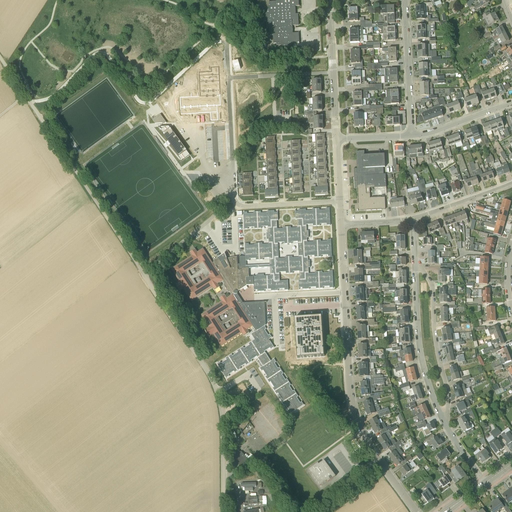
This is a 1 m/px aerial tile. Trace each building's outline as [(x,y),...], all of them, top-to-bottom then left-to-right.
[(257,0),(268,28),(269,28),(270,36),(273,36),(274,44),(277,44),(277,47),(293,45),(293,43),(300,43),(299,33),(294,34),(293,26),(300,25),(299,14),(296,14),(296,7),(300,6),(299,0),(276,0),(276,2),(270,2),(270,0),(257,0)] [(433,6),(433,5),(432,3),(430,0),(426,0),(427,0),(428,3),(421,3),(421,7),(416,7),(416,13),(425,13),(427,13),(427,7),(433,6)] [(487,6),(487,4),(489,3),(487,0),(478,0),(480,4),(473,7),(475,10),(483,6),(483,7),(487,6)] [(388,24),(388,20),(387,16),(387,6),(380,7),(381,14),(383,14),(383,18),(384,19),(384,24),(377,24),(388,24)] [(489,17),(487,14),(490,12),(488,9),(479,14),(483,20),(486,19),(489,25),(498,21),(495,14),(489,17)] [(428,23),(435,22),(439,22),(438,19),(431,19),(431,16),(425,16),(425,13),(416,13),(417,20),(428,20),(428,23)] [(417,33),(426,32),(430,32),(429,26),(435,25),(435,22),(428,23),(428,26),(417,26),(417,33)] [(383,35),(395,34),(395,27),(388,28),(388,24),(377,24),(377,28),(379,29),(380,29),(381,30),(382,35),(383,35)] [(350,36),(362,36),(361,30),(362,30),(362,28),(372,28),(372,25),(365,25),(358,25),(358,29),(349,29),(350,36)] [(494,40),(505,34),(502,27),(495,30),(496,32),(493,33),(494,37),(487,40),(488,43),(493,40),(494,40)] [(505,34),(494,40),(495,43),(497,41),(497,40),(500,39),(503,44),(509,41),(505,34)] [(186,122),(227,121),(225,47),(221,44),(215,44),(173,85),(172,112),(186,122)] [(506,60),(511,55),(511,47),(505,52),(506,53),(505,53),(504,56),(505,57),(502,59),(501,58),(499,60),(502,63),(506,60)] [(430,61),(441,61),(441,57),(432,57),(432,51),(427,52),(418,52),(418,58),(430,58),(430,61)] [(356,68),(363,67),(362,61),(360,61),(360,57),(351,58),(351,65),(356,64),(356,68)] [(352,78),(361,78),(361,71),(363,71),(363,67),(356,68),(356,71),(352,71),(352,78)] [(384,77),(397,76),(397,69),(389,70),(389,69),(385,69),(385,77),(384,77)] [(375,88),(375,85),(364,85),(364,82),(365,82),(365,78),(361,78),(352,78),(352,85),(361,85),(361,89),(375,88)] [(506,93),(502,84),(500,84),(497,86),(500,95),(504,94),(506,93)] [(491,99),(488,92),(487,88),(481,90),(479,85),(476,86),(478,92),(481,91),(484,101),(491,99)] [(369,91),(375,91),(375,88),(361,89),(361,92),(353,92),(353,99),(362,99),(366,99),(365,92),(369,92),(369,91)] [(488,92),(491,99),(497,97),(494,89),(488,92)] [(443,98),(440,98),(437,99),(437,95),(433,96),(433,94),(429,94),(429,90),(420,90),(420,97),(429,96),(429,99),(427,99),(431,99),(437,99),(440,98),(443,98)] [(470,98),(473,105),(479,103),(476,96),(470,98)] [(466,108),(473,105),(470,98),(464,100),(466,108)] [(362,106),(362,99),(353,99),(353,106),(360,106),(360,110),(376,109),(376,106),(370,106),(370,105),(362,106)] [(452,105),(455,112),(461,110),(458,102),(452,105)] [(307,114),(317,114),(316,111),(322,111),(322,105),(313,105),(313,111),(307,111),(307,114)] [(448,114),(455,112),(452,105),(446,107),(448,114)] [(434,110),(437,118),(443,116),(440,108),(434,110)] [(371,112),(376,112),(376,109),(360,110),(360,113),(354,114),(354,121),(363,120),(363,113),(371,113),(371,112)] [(437,118),(434,110),(428,112),(431,121),(437,118)] [(425,123),(431,121),(428,112),(422,115),(425,123)] [(153,120),(152,120),(155,124),(167,123),(160,114),(153,120)] [(314,123),(323,123),(322,117),(317,117),(317,114),(307,114),(307,118),(308,118),(309,124),(314,123)] [(495,121),(498,129),(504,127),(501,119),(495,121)] [(491,131),(498,129),(495,121),(488,123),(491,131)] [(485,134),(491,131),(488,123),(482,126),(485,134)] [(159,127),(161,130),(160,130),(163,134),(168,141),(170,144),(179,157),(181,159),(182,161),(189,156),(190,156),(190,155),(187,151),(171,128),(169,126),(162,127),(159,127)] [(486,144),(483,137),(480,138),(477,128),(471,130),(473,137),(474,141),(480,139),(482,144),(483,145),(486,144)] [(467,140),(473,137),(471,130),(464,132),(467,140)] [(315,142),(325,142),(325,139),(324,134),(315,135),(315,142)] [(452,136),(455,144),(461,141),(459,134),(452,136)] [(449,146),(455,144),(452,136),(446,139),(449,146)] [(434,142),(436,150),(443,148),(440,140),(434,142)] [(291,149),(301,148),(301,146),(300,146),(300,141),(290,141),(291,147),(291,149)] [(316,150),(326,149),(325,147),(325,142),(315,142),(316,150)] [(427,144),(430,152),(436,150),(434,142),(427,144)] [(266,152),(275,152),(276,152),(276,149),(275,149),(275,144),(265,145),(266,152)] [(291,156),(301,156),(301,153),(300,153),(300,148),(301,148),(291,149),(291,156)] [(316,157),(325,157),(326,157),(326,154),(325,154),(325,149),(326,149),(316,150),(316,157)] [(365,156),(364,151),(356,152),(357,160),(358,160),(358,164),(357,164),(357,169),(354,169),(354,173),(354,174),(354,176),(354,177),(355,177),(355,181),(358,181),(358,189),(357,189),(358,193),(358,194),(358,199),(358,200),(359,199),(359,204),(358,204),(358,203),(358,204),(359,204),(359,210),(366,210),(371,210),(372,210),(376,210),(376,209),(377,209),(377,210),(382,210),(382,209),(385,209),(385,198),(381,198),(381,197),(371,198),(370,198),(370,194),(370,188),(386,188),(386,175),(384,175),(384,168),(385,168),(385,155),(365,156)] [(266,160),(275,159),(276,159),(276,156),(275,156),(275,152),(266,152),(266,160)] [(317,165),(326,164),(326,162),(326,160),(325,157),(316,157),(317,165)] [(267,167),(276,167),(276,164),(276,160),(275,159),(266,160),(267,167)] [(504,175),(502,169),(500,162),(494,164),(495,167),(498,177),(504,175)] [(502,169),(504,175),(510,173),(506,163),(504,164),(505,168),(502,169)] [(317,172),(326,172),(327,172),(327,169),(326,169),(326,164),(317,165),(317,172)] [(267,175),(277,174),(277,172),(276,172),(276,167),(267,167),(267,175)] [(486,174),(488,180),(494,178),(491,169),(488,170),(489,173),(486,174)] [(292,179),(302,178),(302,176),(301,171),(302,171),(292,171),(292,179)] [(317,180),(326,180),(326,179),(327,179),(327,177),(326,177),(326,172),(317,172),(317,180)] [(488,180),(486,174),(483,175),(481,172),(479,173),(482,182),(488,180)] [(242,181),(252,180),(252,178),(251,178),(251,173),(242,173),(242,181)] [(267,182),(277,182),(277,179),(276,179),(276,175),(277,175),(277,174),(267,175),(267,182)] [(471,180),(473,186),(479,184),(475,174),(473,175),(474,178),(471,180)] [(453,193),(460,190),(458,187),(460,186),(459,183),(462,182),(460,175),(455,176),(457,181),(450,183),(453,193)] [(293,186),(303,186),(303,183),(302,183),(302,178),(292,179),(293,186)] [(473,186),(471,180),(467,181),(466,178),(464,178),(467,188),(473,186)] [(243,189),(253,188),(252,186),(252,181),(252,180),(242,181),(243,189)] [(326,180),(317,180),(318,187),(318,188),(328,187),(327,184),(326,180)] [(277,182),(267,182),(268,190),(278,190),(277,187),(277,182)] [(421,193),(423,193),(420,184),(419,182),(416,183),(418,187),(413,189),(413,192),(417,204),(423,202),(421,193)] [(437,190),(439,189),(442,197),(449,194),(447,188),(443,189),(442,186),(439,187),(438,182),(434,183),(435,186),(436,188),(437,190)] [(426,188),(425,183),(424,184),(420,184),(423,193),(427,192),(429,200),(437,198),(435,192),(437,192),(437,190),(436,188),(435,186),(426,188)] [(303,186),(293,186),(293,194),(303,193),(303,191),(302,191),(302,186),(303,186)] [(318,188),(318,187),(317,187),(317,192),(314,192),(314,196),(325,195),(325,191),(328,191),(328,187),(318,188)] [(417,204),(413,192),(408,193),(407,187),(406,187),(404,188),(404,191),(406,197),(408,197),(411,205),(417,204)] [(253,188),(243,189),(243,196),(253,196),(253,193),(252,193),(252,188),(253,188)] [(278,194),(278,190),(268,190),(267,190),(267,194),(264,194),(264,198),(275,198),(275,194),(278,194)] [(509,207),(502,205),(499,204),(497,210),(500,211),(500,210),(508,213),(509,207)] [(254,214),(247,214),(247,212),(244,213),(244,212),(243,212),(244,230),(245,230),(245,229),(248,229),(248,228),(254,227),(254,229),(262,229),(261,227),(268,227),(268,233),(267,233),(267,240),(269,240),(269,245),(262,245),(262,243),(255,244),(255,245),(249,246),(249,244),(245,244),(245,257),(246,261),(249,261),(249,259),(256,259),(256,260),(263,260),(263,258),(269,258),(270,265),(248,266),(249,269),(270,268),(270,276),(264,276),(264,275),(257,275),(257,277),(254,277),(253,277),(249,277),(246,277),(247,286),(254,285),(254,290),(257,290),(257,292),(265,291),(264,290),(271,289),(271,291),(278,291),(278,289),(284,289),(285,291),(288,290),(288,291),(288,281),(280,281),(279,272),(286,272),(286,274),(293,274),(293,272),(299,271),(300,280),(299,280),(299,288),(302,288),(302,290),(310,289),(309,288),(316,287),(316,289),(323,289),(323,287),(329,287),(330,288),(333,288),(332,271),(329,271),(329,273),(322,273),(322,272),(315,272),(315,274),(309,274),(308,268),(310,268),(310,261),(308,261),(308,256),(314,256),(314,258),(322,257),(322,256),(328,255),(328,257),(332,257),(331,240),(327,240),(327,242),(321,242),(321,240),(314,241),(314,242),(307,243),(307,238),(309,238),(308,231),(307,231),(306,225),(313,224),(313,226),(320,226),(320,224),(326,224),(327,226),(330,225),(330,226),(329,208),(326,209),(326,210),(319,211),(319,209),(312,209),(312,211),(306,211),(306,210),(299,210),(299,212),(296,212),(295,212),(296,220),(297,220),(297,228),(291,229),(291,227),(284,227),(284,229),(277,229),(277,221),(278,221),(278,213),(277,213),(274,213),(274,211),(267,211),(267,213),(261,213),(261,212),(254,212),(254,214)] [(483,211),(476,209),(476,211),(492,216),(492,219),(505,223),(506,218),(488,213),(483,211)] [(459,214),(462,221),(465,220),(466,224),(469,223),(465,212),(459,214)] [(457,223),(462,221),(459,214),(454,216),(457,223)] [(459,230),(458,227),(457,223),(454,216),(449,218),(451,225),(454,224),(457,231),(459,230)] [(448,226),(451,225),(449,218),(443,219),(447,231),(449,230),(448,226)] [(503,228),(505,223),(492,219),(491,222),(487,220),(486,223),(485,223),(503,228)] [(432,224),(435,231),(438,230),(441,236),(445,234),(443,228),(441,229),(438,222),(432,224)] [(502,233),(503,228),(485,223),(484,226),(495,229),(494,231),(493,234),(497,235),(501,236),(502,233)] [(430,233),(435,231),(432,224),(427,226),(430,233)] [(424,245),(432,245),(435,245),(435,237),(431,237),(431,239),(424,239),(424,245)] [(486,245),(494,247),(496,241),(488,238),(486,245)] [(492,254),(494,247),(486,245),(484,252),(492,254)] [(354,258),(366,258),(366,257),(366,251),(371,251),(371,248),(364,248),(364,251),(361,251),(354,251),(354,258)] [(196,252),(191,255),(192,256),(171,270),(174,275),(176,274),(177,276),(175,276),(179,282),(177,284),(181,290),(183,289),(187,295),(188,294),(189,295),(188,296),(191,301),(212,288),(213,289),(215,291),(219,288),(220,288),(218,286),(217,284),(223,281),(225,284),(224,285),(229,292),(230,292),(232,295),(227,299),(226,297),(224,295),(224,296),(220,298),(219,299),(221,301),(222,302),(201,316),(204,321),(205,320),(206,321),(205,322),(209,328),(207,329),(207,330),(211,336),(213,335),(217,340),(218,340),(219,341),(218,342),(221,347),(242,333),(243,335),(248,332),(248,331),(247,330),(253,326),(249,321),(248,322),(246,318),(247,318),(243,312),(242,312),(240,310),(241,309),(237,303),(243,303),(237,294),(238,293),(238,292),(247,286),(246,277),(249,277),(249,269),(248,266),(246,266),(246,261),(245,257),(240,257),(239,257),(240,264),(238,264),(237,257),(235,257),(233,257),(231,258),(229,259),(227,259),(225,253),(224,253),(218,258),(217,258),(218,258),(214,261),(213,261),(214,262),(212,263),(209,257),(207,258),(205,255),(206,254),(203,249),(197,253),(196,252)] [(401,259),(401,256),(398,257),(396,257),(395,257),(395,263),(396,263),(396,266),(406,266),(405,258),(401,259)] [(452,267),(450,267),(447,267),(447,270),(438,270),(439,276),(445,276),(449,276),(449,270),(453,270),(452,267)] [(366,286),(379,285),(379,282),(367,282),(367,276),(363,276),(355,277),(356,283),(363,283),(366,282),(366,286)] [(389,288),(396,288),(396,285),(400,285),(406,285),(406,278),(396,278),(396,284),(389,285),(389,284),(381,284),(381,288),(389,288)] [(398,298),(407,297),(407,290),(396,291),(396,288),(389,288),(389,291),(395,291),(395,294),(398,294),(398,298)] [(449,305),(455,305),(455,302),(451,302),(451,299),(449,299),(449,296),(440,296),(441,303),(446,303),(446,306),(449,305)] [(382,308),(396,308),(396,305),(407,304),(407,297),(398,298),(398,301),(395,301),(395,303),(390,304),(390,305),(382,305),(382,308)] [(217,364),(221,370),(222,372),(226,378),(227,378),(226,378),(229,376),(229,375),(228,375),(234,371),(234,372),(235,372),(235,373),(241,369),(240,368),(240,367),(245,364),(246,365),(252,361),(251,360),(257,357),(257,358),(258,358),(258,359),(263,366),(260,368),(260,369),(262,371),(263,371),(267,376),(266,376),(266,377),(265,377),(269,383),(270,382),(271,382),(274,387),(274,388),(273,388),(277,394),(278,394),(278,393),(281,399),(280,400),(284,406),(285,405),(289,410),(288,411),(287,411),(289,414),(296,410),(297,409),(304,405),(303,405),(302,402),(301,402),(300,403),(297,398),(297,397),(298,397),(294,391),(293,391),(293,392),(289,386),(290,386),(290,385),(291,385),(287,379),(286,380),(285,380),(282,375),(282,374),(283,374),(279,368),(278,368),(278,369),(275,363),(276,362),(274,359),(271,361),(266,354),(266,353),(265,353),(265,352),(264,352),(270,348),(271,349),(274,348),(270,341),(269,340),(272,338),(272,337),(270,335),(269,335),(268,336),(265,330),(266,329),(264,326),(265,326),(266,325),(265,303),(265,302),(264,302),(243,303),(237,303),(241,309),(240,310),(242,312),(243,312),(247,318),(246,318),(248,322),(249,321),(253,326),(256,331),(254,333),(253,333),(251,334),(255,340),(248,344),(249,344),(249,345),(244,349),(244,348),(243,348),(243,347),(237,351),(238,352),(238,353),(232,356),(232,355),(226,359),(226,360),(227,360),(221,363),(220,362),(217,364)] [(357,314),(368,313),(368,310),(370,310),(370,308),(374,308),(374,304),(367,304),(367,307),(364,307),(357,308),(357,314)] [(455,305),(449,305),(449,308),(441,309),(441,316),(450,315),(453,315),(453,308),(455,308),(455,305)] [(302,318),(295,318),(295,325),(297,325),(297,328),(295,328),(295,332),(297,332),(297,335),(296,335),(296,339),(298,339),(298,341),(296,341),(296,345),(297,345),(297,348),(296,348),(297,357),(300,356),(300,358),(304,358),(304,356),(307,356),(307,358),(315,357),(314,356),(317,355),(317,357),(321,357),(321,355),(324,355),(324,346),(323,346),(323,344),(324,344),(323,340),(321,340),(321,337),(323,337),(323,333),(321,333),(321,330),(323,330),(322,326),(321,326),(320,324),(322,324),(322,316),(314,317),(314,319),(311,319),(305,319),(302,320),(302,318)] [(396,327),(399,327),(399,324),(409,323),(408,317),(401,317),(397,318),(397,324),(392,324),(392,327),(396,327)] [(497,326),(488,330),(490,336),(494,334),(494,335),(500,332),(497,326)] [(454,344),(460,342),(460,339),(456,340),(454,334),(451,334),(443,336),(444,342),(454,341),(454,344)] [(490,342),(490,343),(491,344),(493,344),(494,345),(497,343),(498,346),(504,344),(502,338),(496,340),(490,342)] [(447,356),(455,354),(454,350),(456,350),(455,346),(465,344),(464,341),(462,342),(460,342),(454,344),(453,344),(453,347),(445,349),(447,356)] [(485,354),(491,351),(494,350),(492,346),(483,350),(485,354)] [(500,351),(499,348),(494,350),(491,351),(492,355),(497,353),(498,355),(500,354),(501,358),(509,355),(506,349),(500,351)] [(402,357),(412,355),(411,349),(404,350),(404,351),(401,352),(402,357)] [(370,360),(376,360),(376,357),(371,357),(371,351),(359,352),(359,358),(367,358),(367,357),(370,357),(370,360)] [(456,361),(457,363),(465,361),(463,354),(457,356),(457,357),(456,357),(455,354),(447,356),(448,362),(456,361)] [(501,358),(499,359),(501,365),(502,365),(503,365),(511,361),(509,355),(501,358)] [(371,369),(371,363),(377,363),(376,360),(370,360),(370,363),(367,363),(360,363),(360,370),(371,369)] [(414,367),(405,369),(402,370),(404,377),(405,377),(416,375),(414,367)] [(451,375),(461,373),(461,372),(458,373),(456,367),(450,369),(451,375)] [(461,373),(451,375),(453,381),(460,379),(460,378),(462,377),(461,373)] [(405,377),(402,378),(403,383),(409,382),(410,382),(417,380),(416,375),(405,377)] [(375,388),(376,388),(376,385),(384,384),(384,378),(381,378),(371,379),(371,382),(368,382),(361,382),(361,389),(375,388)] [(466,389),(464,384),(460,385),(460,384),(453,387),(455,393),(466,389)] [(411,396),(421,393),(419,387),(410,389),(409,386),(404,388),(400,389),(401,392),(409,390),(411,396)] [(380,396),(379,393),(372,394),(372,392),(375,391),(375,388),(361,389),(362,396),(366,395),(367,399),(380,396)] [(471,396),(472,395),(471,392),(468,394),(466,389),(455,393),(457,399),(464,396),(466,395),(467,397),(471,396)] [(421,393),(411,396),(412,399),(415,398),(416,401),(423,399),(421,393)] [(366,409),(378,405),(377,400),(380,399),(380,396),(367,399),(368,401),(364,403),(366,409)] [(472,399),(471,396),(467,397),(467,398),(465,399),(466,401),(457,405),(460,412),(466,409),(471,406),(468,401),(472,399)] [(414,409),(415,412),(417,412),(418,415),(428,411),(425,404),(417,408),(415,405),(410,407),(411,410),(414,409)] [(378,415),(385,413),(384,412),(389,410),(388,408),(380,410),(379,405),(378,405),(366,409),(368,415),(375,413),(377,412),(378,415)] [(421,421),(431,417),(428,411),(418,415),(417,416),(418,420),(420,419),(421,421)] [(461,427),(468,423),(465,417),(458,421),(461,427)] [(373,428),(384,423),(384,422),(383,423),(381,419),(378,421),(376,418),(370,421),(373,428)] [(468,423),(461,427),(464,432),(465,432),(467,436),(474,431),(473,428),(471,429),(470,426),(472,424),(471,422),(468,423)] [(381,434),(392,428),(390,426),(386,428),(384,423),(373,428),(375,434),(380,432),(381,434)] [(422,424),(418,427),(419,429),(423,427),(424,428),(426,427),(427,429),(424,431),(426,436),(431,434),(430,431),(436,429),(433,423),(427,425),(426,423),(422,424)] [(382,445),(388,441),(385,435),(387,434),(393,431),(392,428),(381,434),(382,436),(378,439),(382,445)] [(511,433),(511,432),(506,435),(505,433),(502,435),(503,437),(508,445),(511,441),(511,433)] [(435,438),(433,435),(426,440),(430,446),(433,444),(436,449),(444,443),(440,439),(439,440),(437,437),(435,438)] [(497,441),(495,439),(489,443),(491,446),(496,453),(502,449),(499,445),(499,444),(497,441)] [(396,447),(401,444),(399,441),(396,443),(394,440),(392,442),(391,440),(388,441),(382,445),(386,450),(394,444),(396,447)] [(485,451),(484,449),(480,452),(475,456),(478,460),(480,459),(483,463),(489,458),(487,456),(488,455),(486,451),(485,451)] [(240,453),(237,450),(231,456),(244,470),(251,463),(247,459),(247,458),(241,452),(240,453)] [(403,453),(401,450),(399,451),(398,450),(389,456),(393,461),(401,455),(403,453)] [(443,464),(448,460),(447,458),(450,456),(446,450),(437,456),(443,464)] [(397,467),(405,460),(401,455),(393,461),(397,467)] [(324,461),(319,465),(318,464),(309,470),(320,486),(327,481),(328,482),(335,477),(324,461)] [(404,476),(413,469),(409,463),(400,470),(404,476)] [(446,472),(442,466),(438,469),(440,471),(441,470),(444,474),(446,472)] [(446,472),(455,483),(458,481),(458,482),(459,481),(465,476),(459,467),(452,472),(450,473),(448,470),(446,472)] [(441,493),(449,487),(447,485),(450,483),(445,476),(439,481),(441,485),(437,488),(441,493)] [(254,482),(240,482),(241,491),(255,491),(254,482)] [(433,496),(437,493),(432,487),(421,494),(428,503),(433,499),(431,496),(432,495),(433,496)] [(509,504),(511,501),(511,488),(503,495),(509,504)] [(271,501),(276,499),(273,493),(268,496),(265,498),(267,502),(271,501)] [(492,511),(497,511),(504,507),(497,499),(495,501),(495,502),(489,507),(492,511)]
